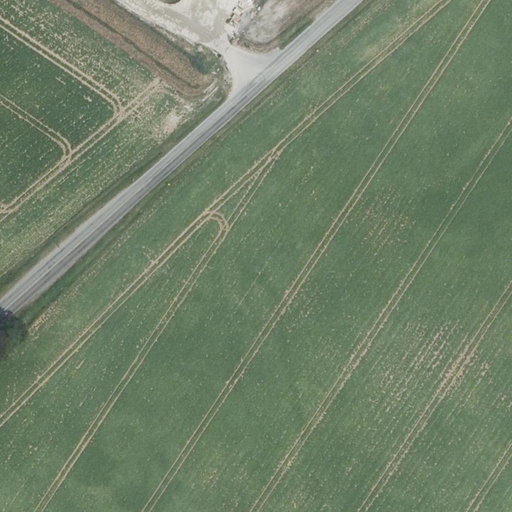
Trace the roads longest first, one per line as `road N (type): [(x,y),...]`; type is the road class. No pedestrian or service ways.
road 1 (tertiary): [(0,315),(353,0)]
road 2 (track): [(300,0),(235,59),(255,87)]
